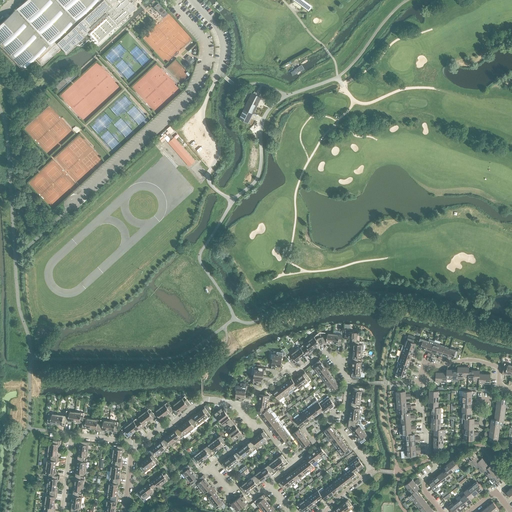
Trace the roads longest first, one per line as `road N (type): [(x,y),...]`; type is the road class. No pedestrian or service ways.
road 1 (residential): [(239,406),(286,368),(300,370),(322,352),(342,369)]
road 2 (residential): [(133,442),(205,399),(239,406)]
